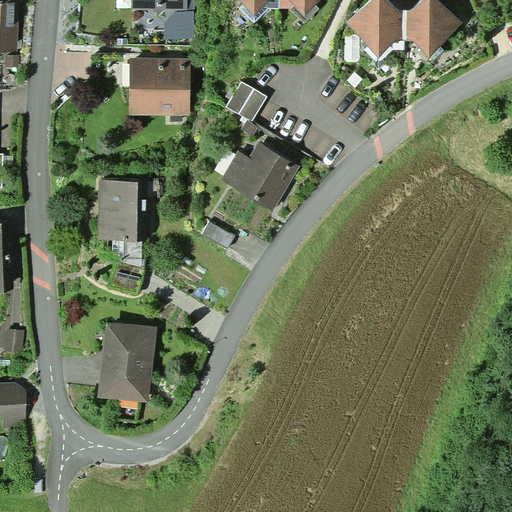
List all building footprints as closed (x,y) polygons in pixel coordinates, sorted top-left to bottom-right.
[(0,0),(0,50),(17,51),(19,0),(0,0)] [(131,0),(132,9),(154,9),(160,15),(166,9),(187,10),(187,0),(131,0)] [(269,8),(279,8),(279,0),(240,0),(244,4),(239,8),(254,23),(269,8)] [(279,0),(279,8),(290,9),(304,23),(319,9),(315,5),(319,0),(279,0)] [(396,41),(404,40),(404,10),(398,10),(387,0),(371,0),(347,22),(378,58),(396,41)] [(422,0),(411,10),(404,10),(404,40),(413,41),(429,58),(462,23),(436,0),(422,0)] [(194,11),(174,11),(164,22),(165,39),(195,38),(194,11)] [(19,55),(6,55),(6,67),(19,67),(19,55)] [(190,58),(130,58),(129,115),(190,116),(190,58)] [(241,81),(226,106),(252,122),(267,96),(241,81)] [(258,127),(247,120),(242,129),(253,136),(258,127)] [(238,151),(221,179),(273,211),(300,166),(259,141),(249,157),(238,151)] [(13,155),(3,155),(3,170),(13,170),(13,155)] [(99,180),(98,240),(147,240),(148,180),(99,180)] [(227,248),(234,235),(210,221),(203,234),(227,248)] [(0,222),(0,290),(13,290),(10,222),(0,222)] [(118,260),(111,286),(138,293),(145,268),(118,260)] [(106,322),(98,397),(149,402),(157,327),(106,322)] [(25,330),(6,328),(4,351),(23,353),(25,330)] [(0,415),(3,415),(4,427),(27,429),(27,390),(17,383),(0,382),(0,415)]
